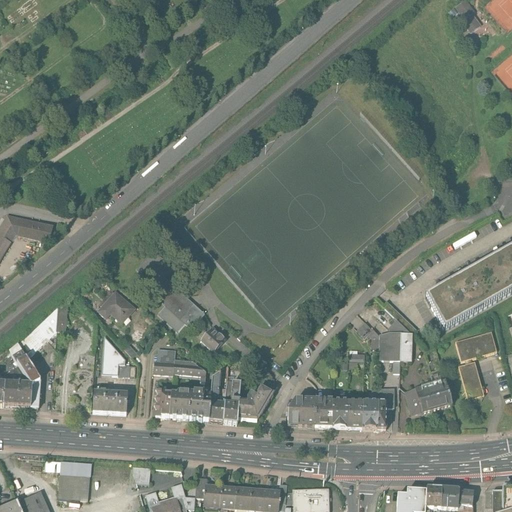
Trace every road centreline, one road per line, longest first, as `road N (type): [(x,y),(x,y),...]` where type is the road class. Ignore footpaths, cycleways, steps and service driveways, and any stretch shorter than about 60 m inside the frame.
road 1 (residential): [(349,0),(0,303)]
road 2 (primary): [(359,463),(332,450),(147,443)]
road 3 (primary): [(147,443),(330,469),(359,463)]
road 4 (primary): [(147,443),(0,431)]
road 5 (primary): [(359,463),(483,459)]
